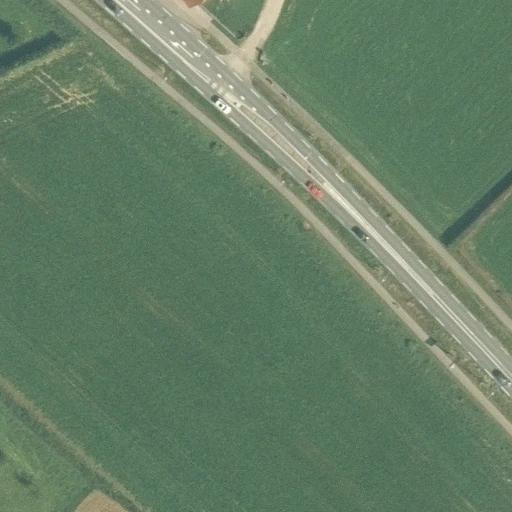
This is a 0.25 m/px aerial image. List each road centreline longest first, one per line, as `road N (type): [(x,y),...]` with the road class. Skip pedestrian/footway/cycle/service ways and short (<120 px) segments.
road 1 (primary): [(366,226),(283,128),(210,83)]
road 2 (primary): [(210,83),(232,116),(366,226)]
road 3 (primary): [(511,380),(366,226)]
road 4 (primary): [(210,83),(118,0)]
